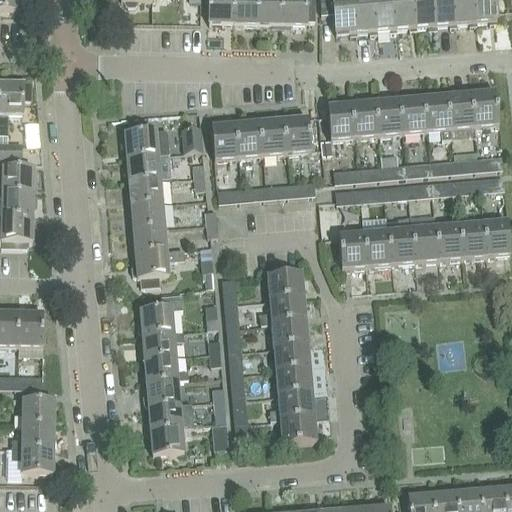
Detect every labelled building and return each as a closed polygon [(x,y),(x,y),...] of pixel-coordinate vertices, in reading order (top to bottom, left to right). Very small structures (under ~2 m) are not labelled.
[(20,0),(0,0),(0,17),(20,18),(20,0)] [(151,0),(120,0),(120,6),(125,6),(126,10),(129,12),(135,12),(138,10),(139,6),(152,6),(151,0)] [(199,0),(189,0),(189,8),(200,8),(199,0)] [(208,0),(208,30),(233,30),(233,0),(208,0)] [(233,0),(233,30),(257,30),(257,0),(233,0)] [(257,0),(257,30),(281,31),(281,0),(257,0)] [(314,0),(281,0),(281,31),(306,31),(306,27),(313,27),(314,26),(314,0)] [(353,0),(342,1),(341,0),(319,0),(321,21),(333,20),(335,40),(349,39),(349,42),(357,41),(356,38),(353,0)] [(373,0),(355,0),(353,0),(356,38),(369,37),(369,40),(377,40),(376,36),(373,0)] [(396,38),(396,35),(393,0),(373,0),(376,36),(389,35),(389,38),(396,38)] [(393,0),(396,35),(409,34),(409,37),(416,36),(416,33),(413,0),(393,0)] [(433,0),(413,0),(416,33),(428,32),(429,35),(436,34),(436,31),(433,0)] [(453,0),(433,0),(436,31),(448,30),(449,33),(456,33),(456,29),(453,0)] [(473,0),(453,0),(456,29),(468,28),(469,32),(476,31),(476,28),(473,0)] [(473,0),(476,28),(488,27),(488,30),(496,29),(496,26),(493,0),(473,0)] [(6,89),(0,89),(0,141),(6,142),(7,121),(22,121),(23,107),(31,107),(31,84),(6,83),(6,89)] [(495,98),(471,100),(474,134),(498,132),(495,98)] [(471,100),(447,102),(450,136),(474,134),(471,100)] [(451,145),(450,136),(447,102),(423,104),(426,138),(440,137),(441,145),(451,145)] [(423,104),(399,106),(402,140),(426,138),(423,104)] [(399,106),(375,108),(378,142),(402,140),(399,106)] [(375,108),(351,110),(354,144),(378,142),(375,108)] [(354,144),(351,110),(327,112),(330,146),(354,144)] [(140,135),(139,119),(125,120),(126,136),(140,135)] [(308,124),(283,126),(286,160),(311,158),(308,124)] [(283,126),(259,128),(262,162),(286,160),(283,126)] [(259,128),(236,130),(239,164),(262,162),(259,128)] [(239,164),(236,130),(211,132),(214,166),(239,164)] [(181,135),(183,159),(201,157),(199,134),(181,135)] [(126,164),(158,162),(168,161),(166,136),(124,140),(126,164)] [(22,149),(0,148),(0,167),(21,167),(22,149)] [(168,161),(158,162),(126,164),(128,188),(160,186),(159,173),(175,172),(174,160),(168,161)] [(477,165),(478,178),(493,176),(492,163),(477,165)] [(469,178),(468,165),(453,167),(454,180),(469,178)] [(445,180),(444,167),(429,169),(430,182),(445,180)] [(193,183),(204,182),(203,170),(192,171),(193,183)] [(421,183),(420,170),(405,171),(406,184),(421,183)] [(382,186),(397,185),(396,172),(381,173),(382,186)] [(0,198),(1,199),(33,199),(33,189),(35,189),(37,187),(37,178),(35,176),(33,176),(33,174),(2,174),(1,189),(0,189),(0,198)] [(374,187),(372,174),(357,175),(358,188),(374,187)] [(350,189),(348,176),(332,177),(333,190),(350,189)] [(205,196),(204,182),(193,183),(194,196),(205,196)] [(487,185),(489,198),(504,197),(503,183),(487,185)] [(480,199),(479,185),(463,187),(465,200),(480,199)] [(128,188),(131,212),(162,209),(160,186),(128,188)] [(456,201),(455,188),(439,189),(440,202),(456,201)] [(306,202),(304,189),(289,191),(290,204),(306,202)] [(432,203),(431,190),(415,191),(417,204),(432,203)] [(282,204),(280,191),(265,193),(266,206),(282,204)] [(408,205),(407,192),(391,193),(392,206),(408,205)] [(258,206),(257,193),(241,195),(242,208),(258,206)] [(384,207),(383,194),(367,195),(369,208),(384,207)] [(234,209),(233,196),(217,197),(218,210),(234,209)] [(360,209),(359,196),(343,197),(345,211),(360,209)] [(33,199),(1,199),(0,198),(0,207),(1,207),(1,223),(32,223),(33,199)] [(131,212),(133,236),(164,233),(162,209),(131,212)] [(204,230),(216,229),(215,217),(204,218),(204,230)] [(1,223),(0,222),(0,232),(1,233),(1,254),(26,255),(28,252),(28,248),(32,248),(32,223),(1,223)] [(386,228),(387,237),(390,271),(413,269),(410,235),(409,224),(397,225),(397,227),(386,228)] [(510,261),(507,227),(483,229),(485,263),(510,261)] [(216,229),(204,230),(205,243),(217,242),(216,229)] [(458,231),(461,265),(485,263),(483,229),(458,231)] [(435,233),(437,267),(461,265),(458,231),(435,233)] [(133,236),(135,260),(166,257),(164,233),(133,236)] [(410,235),(413,269),(437,267),(435,233),(410,235)] [(387,237),(363,239),(366,273),(390,271),(387,237)] [(366,273),(363,239),(338,241),(341,276),(366,273)] [(168,282),(167,268),(183,267),(182,256),(166,257),(135,260),(136,271),(133,272),(131,274),(132,281),(134,283),(137,283),(137,285),(139,285),(140,293),(142,294),(160,293),(159,283),(168,282)] [(202,285),(204,285),(205,295),(214,294),(211,265),(201,266),(202,285)] [(269,307),(303,304),(301,279),(267,282),(269,307)] [(222,302),(236,301),(234,285),(220,287),(222,302)] [(173,339),(171,317),(182,316),(181,302),(160,303),(161,315),(140,317),(142,342),(173,339)] [(269,307),(270,319),(259,320),(260,331),(271,330),(272,331),(306,328),(303,304),(269,307)] [(237,310),(223,311),(224,326),(238,325),(237,310)] [(204,312),(205,324),(216,324),(215,311),(204,312)] [(0,353),(18,354),(18,320),(0,319),(0,353)] [(18,354),(42,354),(43,320),(18,320),(18,354)] [(272,331),(274,355),(308,352),(306,328),(272,331)] [(239,334),(225,335),(226,350),(240,349),(239,334)] [(173,339),(142,342),(144,366),(175,363),(174,348),(184,347),(183,338),(173,339)] [(209,360),(219,359),(218,347),(208,347),(209,360)] [(274,355),(276,378),(310,375),(308,352),(274,355)] [(241,358),(227,359),(228,374),(242,373),(241,358)] [(220,372),(219,359),(209,360),(210,373),(220,372)] [(175,363),(144,366),(146,390),(177,387),(187,386),(187,380),(184,377),(177,378),(175,363)] [(276,378),(278,402),(312,399),(310,375),(276,378)] [(243,381),(229,382),(230,398),(244,396),(243,381)] [(0,382),(0,395),(8,395),(9,383),(0,382)] [(17,383),(17,395),(32,396),(33,383),(17,383)] [(148,412),(148,414),(179,411),(177,387),(146,390),(147,400),(145,401),(143,403),(144,410),(146,412),(148,412)] [(213,408),(223,407),(222,394),(212,395),(213,408)] [(279,417),(269,418),(270,427),(280,426),(314,423),(312,399),(278,402),(279,417)] [(245,405),(231,407),(233,422),(247,421),(245,405)] [(22,422),(13,422),(13,431),(22,431),(54,431),(54,407),(22,406),(22,422)] [(223,407),(213,408),(214,420),(225,419),(223,407)] [(189,410),(179,411),(148,414),(150,438),(182,435),(191,434),(189,410)] [(314,423),(280,426),(282,451),(316,448),(314,423)] [(247,429),(233,431),(235,446),(249,445),(247,429)] [(54,431),(22,431),(22,446),(11,446),(11,455),(53,456),(54,431)] [(213,457),(227,456),(228,456),(226,431),(211,432),(213,457)] [(182,435),(150,438),(152,462),(184,459),(182,435)] [(53,456),(11,455),(11,466),(22,467),(22,480),(53,480),(53,456)] [(28,488),(26,498),(44,501),(45,491),(28,488)] [(457,511),(456,498),(455,499),(453,494),(445,494),(443,500),(432,501),(433,511),(457,511)] [(505,511),(504,494),(480,496),(481,511),(505,511)] [(481,511),(480,496),(456,498),(457,511),(481,511)] [(408,511),(433,511),(432,501),(408,503),(408,511)]
